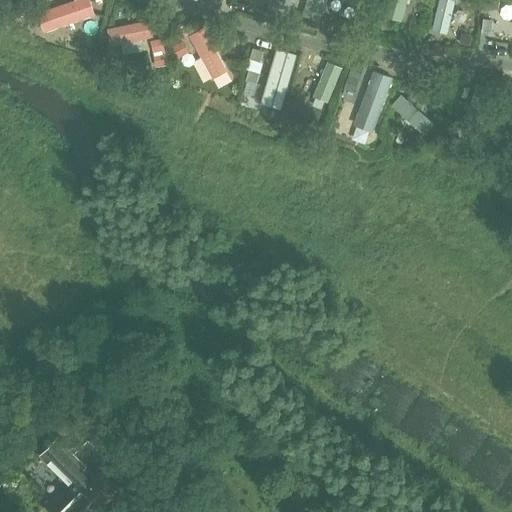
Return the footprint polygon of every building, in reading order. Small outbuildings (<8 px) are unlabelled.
[(51,28),(101,11),(97,0),(71,0),(45,9),(51,28)] [(291,0),(269,0),(266,10),(286,16),(291,0)] [(325,0),(306,0),(301,16),(319,22),(325,0)] [(406,0),(387,0),(383,16),(400,22),(406,0)] [(454,0),(438,0),(432,29),(448,33),(454,0)] [(506,3),(490,1),(484,43),(500,45),(506,3)] [(152,37),(148,20),(106,29),(109,46),(152,37)] [(211,22),(195,30),(218,73),(234,65),(211,22)] [(168,35),(155,39),(164,63),(177,58),(168,35)] [(342,67),(329,61),(314,96),(328,102),(342,67)] [(362,123),(384,127),(397,71),(374,66),(362,123)] [(493,86),(476,81),(464,123),(481,128),(493,86)] [(433,123),(403,96),(393,106),(423,133),(433,123)] [(99,511),(120,491),(102,473),(112,463),(88,440),(76,453),(58,436),(41,454),(78,491),(57,511),(99,511)] [(200,462),(206,461),(208,454),(203,450),(193,450),(191,458),(200,462)] [(123,466),(146,471),(149,460),(125,455),(123,466)] [(189,496),(179,498),(178,506),(188,508),(194,506),(194,499),(189,496)]
